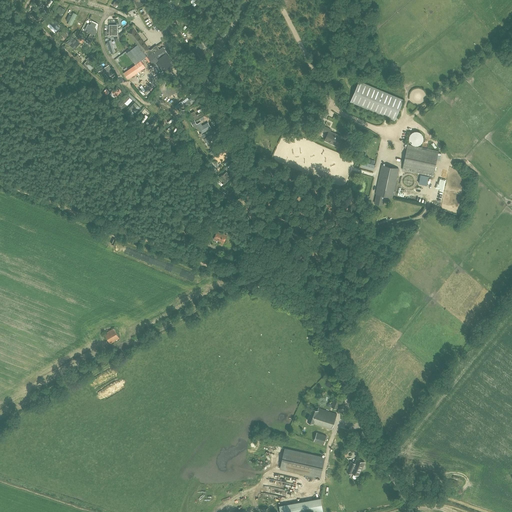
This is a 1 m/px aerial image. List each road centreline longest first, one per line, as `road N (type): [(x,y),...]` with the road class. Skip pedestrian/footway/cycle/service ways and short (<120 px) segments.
road 1 (unclassified): [(411,511),(373,450),(204,80)]
road 2 (track): [(309,307),(0,184)]
road 3 (unknown): [(428,208),(412,222),(301,254)]
